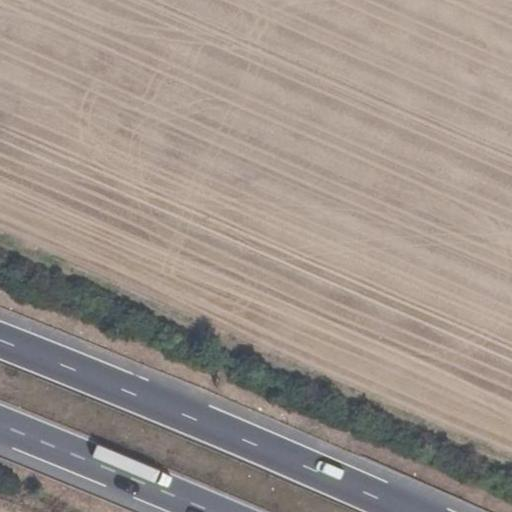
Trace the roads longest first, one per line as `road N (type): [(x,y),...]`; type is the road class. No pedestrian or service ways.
road 1 (track): [(0,253),(511,473)]
road 2 (trunk): [(406,511),(0,341)]
road 3 (trunk): [(0,426),(213,511)]
